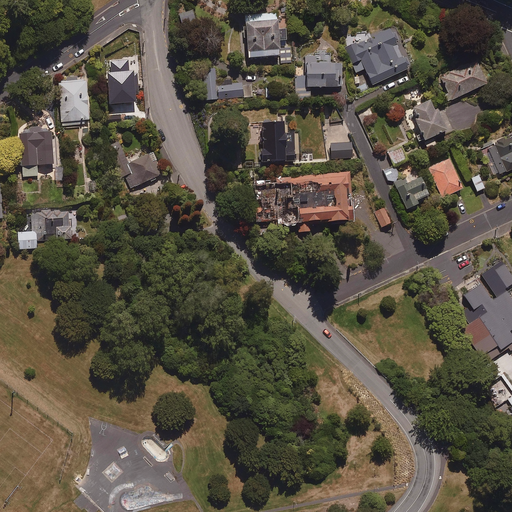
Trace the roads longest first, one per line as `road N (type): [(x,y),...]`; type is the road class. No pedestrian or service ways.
road 1 (residential): [(301,310),(221,224),(177,146),(152,0)]
road 2 (residential): [(404,511),(426,477),(415,430),(301,310)]
road 3 (residential): [(0,94),(149,0)]
road 4 (residential): [(347,108),(412,256)]
road 5 (residential): [(412,256),(301,310)]
